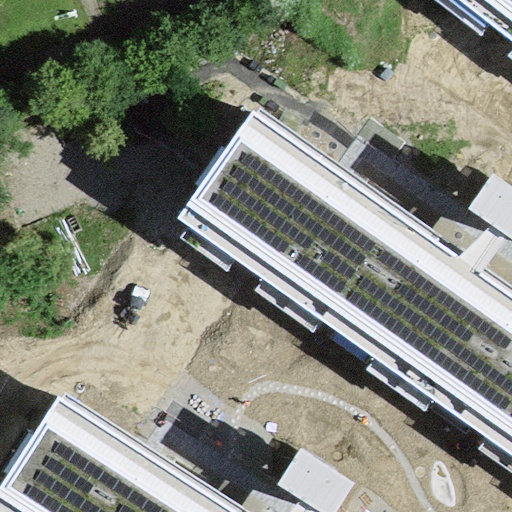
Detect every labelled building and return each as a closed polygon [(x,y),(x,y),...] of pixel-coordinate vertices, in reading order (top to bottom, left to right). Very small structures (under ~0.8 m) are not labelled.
[(511,0),(463,0),(511,37),(511,0)] [(332,166),(330,164),(328,166),(255,115),(228,153),(221,148),(209,164),(197,181),(204,186),(182,217),(331,322),(403,219),(350,181),(351,180),(349,178),(341,189),(328,180),(324,177),(332,166)] [(456,270),(453,268),(461,257),(458,255),(457,257),(403,219),(331,322),(479,427),(511,381),(511,295),(479,272),(480,270),(477,269),(470,279),(456,270)] [(511,381),(479,427),(511,450),(511,381)] [(139,447),(137,445),(136,447),(61,398),(35,438),(27,434),(5,467),(13,472),(0,492),(0,509),(4,511),(203,511),(213,497),(158,461),(159,459),(157,458),(149,469),(136,460),(132,458),(139,447)] [(237,511),(213,497),(203,511),(237,511)]
